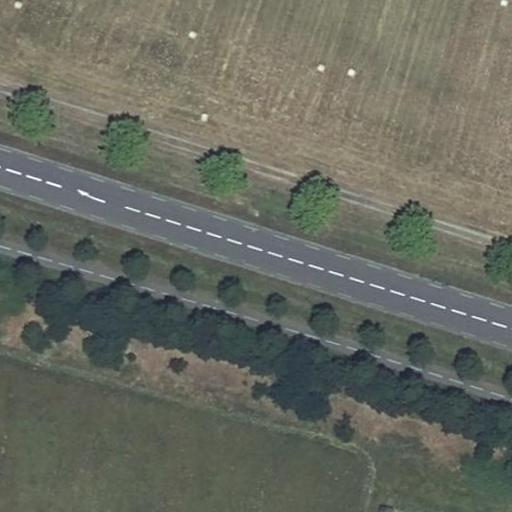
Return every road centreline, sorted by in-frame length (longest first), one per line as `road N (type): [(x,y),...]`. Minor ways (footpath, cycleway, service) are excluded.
road 1 (secondary): [(0,165),(511,327)]
road 2 (track): [(0,86),(511,245)]
